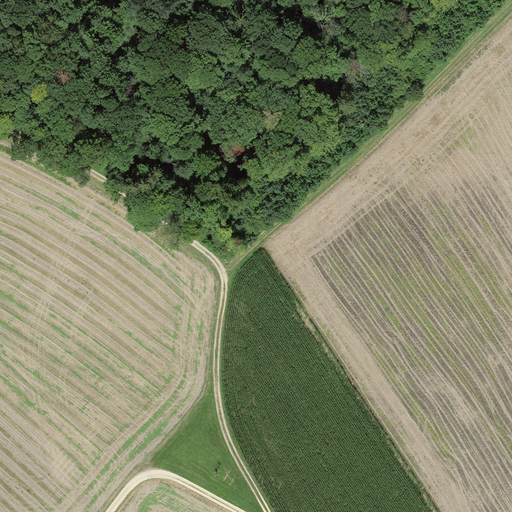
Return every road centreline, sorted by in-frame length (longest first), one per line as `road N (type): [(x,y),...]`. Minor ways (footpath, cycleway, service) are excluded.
road 1 (track): [(0,124),(159,218),(223,269),(219,417),(264,511)]
road 2 (track): [(223,269),(511,10)]
road 3 (track): [(108,511),(134,481),(159,473),(236,511)]
road 4 (track): [(84,0),(31,63),(0,86)]
